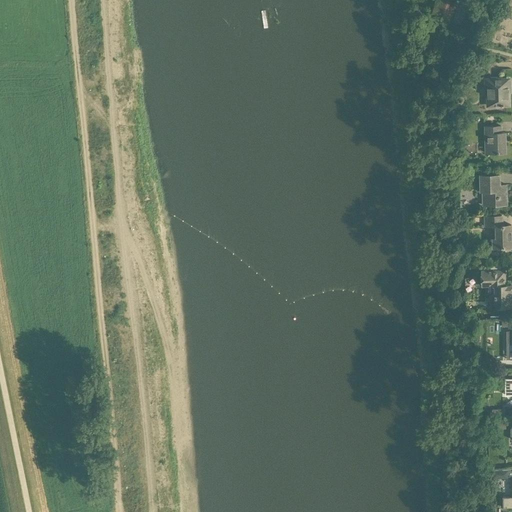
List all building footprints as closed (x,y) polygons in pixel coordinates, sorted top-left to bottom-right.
[(437,0),(432,16),(447,21),(453,0),(437,0)] [(490,80),(490,90),(490,95),(488,95),(488,106),(508,106),(507,80),(490,80)] [(485,154),(495,153),(505,153),(505,133),(501,133),(501,126),(485,127),(485,154)] [(499,175),(496,175),(480,175),(480,191),(485,191),(485,205),(497,205),(507,205),(506,185),(499,185),(499,175)] [(493,248),(502,248),(511,247),(511,225),(502,226),(501,216),(484,216),(484,227),(492,226),(493,248)] [(494,308),(502,307),(511,307),(511,298),(511,291),(511,285),(505,286),(504,271),(481,272),(482,285),(494,284),(494,308)] [(508,329),(510,329),(511,329),(511,318),(510,319),(502,319),(502,327),(508,327),(508,329)]
